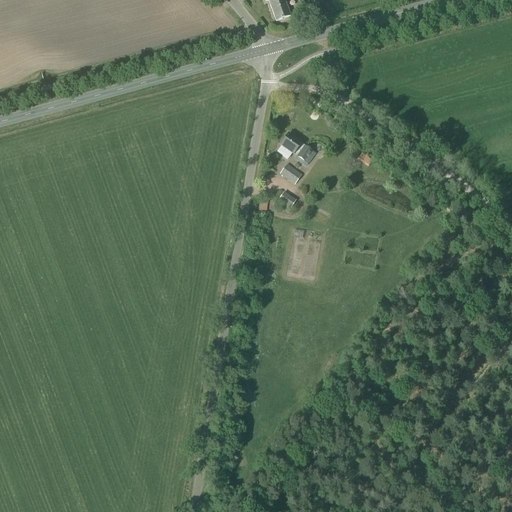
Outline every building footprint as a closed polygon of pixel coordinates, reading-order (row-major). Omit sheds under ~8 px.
[(290,17),(283,0),(264,0),(265,2),(268,1),(275,22),(290,17)] [(52,77),(46,78),(48,86),(54,85),(52,77)] [(310,162),(315,155),(301,144),(288,135),(280,146),(281,147),(276,153),(287,161),(291,154),(293,155),(305,163),(307,160),(310,162)] [(294,186),(301,177),(286,166),(279,175),(294,186)] [(289,211),(295,202),(283,194),(277,203),(289,211)] [(271,217),(271,204),(264,204),(263,216),(271,217)]
